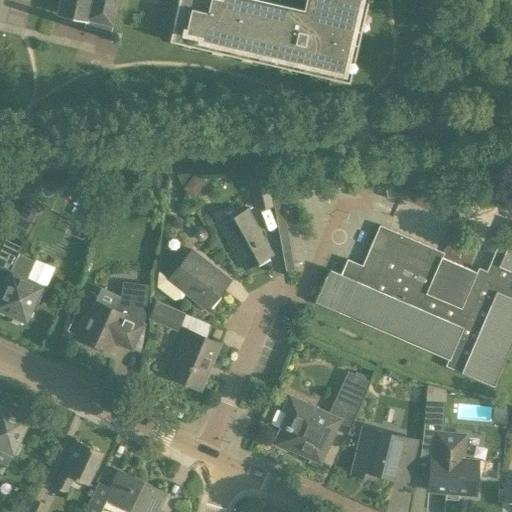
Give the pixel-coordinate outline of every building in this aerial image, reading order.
[(60,0),(57,14),(85,20),(83,28),(110,34),(117,0),(60,0)] [(349,42),(352,29),(360,31),(360,29),(352,27),(356,12),(363,14),(366,0),(312,0),(308,19),(226,0),(177,0),(168,41),(182,44),(184,36),(199,40),(197,48),(211,51),(213,43),(228,47),(227,55),(241,58),(242,50),(257,53),(256,61),(280,67),(282,59),(297,62),(295,70),(309,74),(311,66),(326,69),(325,77),(348,82),(356,44),(349,42)] [(255,211),(272,207),(266,176),(248,179),(254,207),(255,211)] [(286,273),(293,272),(279,193),(358,186),(357,178),(270,186),(273,202),(286,273)] [(386,199),(402,197),(399,181),(383,184),(386,199)] [(243,270),(271,255),(246,211),(219,226),(243,270)] [(328,270),(314,303),(447,360),(444,366),(492,387),(511,341),(511,234),(504,252),(496,248),(486,272),(443,253),(379,226),(361,267),(346,260),(339,275),(328,270)] [(157,272),(155,287),(173,301),(180,300),(185,294),(206,310),(222,289),(228,281),(190,251),(168,280),(157,272)] [(24,322),(40,287),(25,280),(32,262),(17,254),(9,272),(10,273),(0,293),(0,310),(10,315),(10,319),(18,323),(22,321),(24,322)] [(80,334),(78,338),(107,352),(111,342),(132,352),(145,324),(142,323),(147,286),(122,283),(120,297),(115,307),(109,309),(95,302),(89,315),(81,318),(77,326),(80,334)] [(178,329),(184,314),(155,302),(147,320),(176,332),(178,329)] [(200,390),(218,345),(183,330),(173,353),(176,354),(167,376),(200,390)] [(272,445),(281,449),(286,451),(287,449),(319,464),(338,423),(349,429),(370,382),(347,372),(327,414),(289,396),(282,411),(285,414),(272,445)] [(472,497),(476,460),(463,459),(465,435),(442,433),(445,402),(425,400),(421,443),(420,456),(431,457),(428,493),(472,497)] [(0,464),(6,467),(11,455),(27,420),(25,419),(24,414),(16,411),(12,413),(0,407),(0,464)] [(361,429),(356,449),(350,475),(365,478),(366,472),(393,479),(406,482),(416,442),(361,429)] [(64,493),(72,477),(86,484),(101,454),(97,453),(96,450),(90,447),(87,448),(74,442),(60,472),(61,472),(53,487),(64,493)] [(159,511),(158,511),(166,495),(118,473),(110,489),(98,483),(84,511),(99,511),(106,499),(132,511),(159,511)] [(42,511),(46,505),(31,499),(24,511),(42,511)]
